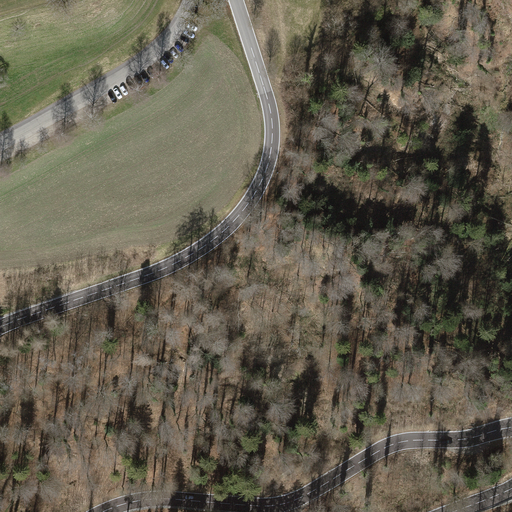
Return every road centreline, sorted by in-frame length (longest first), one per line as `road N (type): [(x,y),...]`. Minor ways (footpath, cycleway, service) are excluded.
road 1 (tertiary): [(0,328),(170,265),(244,209),(270,157),(272,122),(236,0)]
road 2 (tertiary): [(511,429),(406,440),(283,504),(141,499),(104,511)]
road 3 (unclassified): [(0,138),(151,51),(188,0)]
